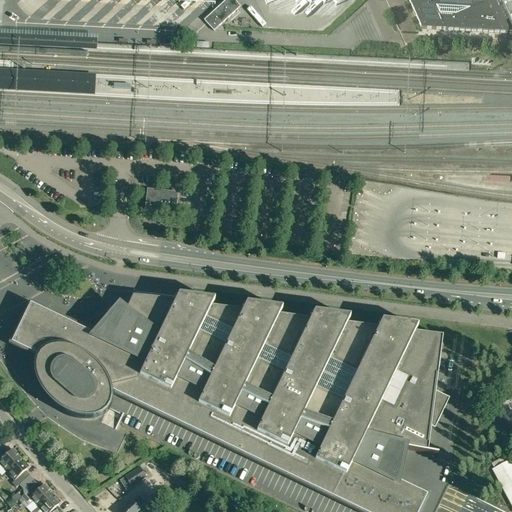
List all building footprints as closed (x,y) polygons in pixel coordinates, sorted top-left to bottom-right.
[(214,30),(221,24),(241,5),(235,0),(225,0),(204,20),(209,25),(214,30)] [(507,34),(511,34),(511,0),(410,0),(422,30),(507,34)] [(147,190),(145,210),(174,214),(177,193),(147,190)] [(382,475),(395,448),(415,452),(437,456),(438,455),(427,453),(430,429),(434,431),(449,400),(435,394),(440,350),(443,351),(445,336),(429,334),(429,337),(414,335),(417,328),(382,323),(378,330),(346,326),(350,319),(314,315),(311,321),(279,317),(282,311),(246,306),(243,313),(211,309),(214,302),(190,299),(178,297),(175,304),(132,299),(125,314),(116,307),(116,308),(118,310),(108,322),(102,316),(102,317),(97,324),(96,323),(96,324),(102,329),(95,337),(87,333),(30,306),(11,345),(39,358),(37,362),(35,368),(35,374),(37,380),(39,386),(42,391),(46,396),(50,401),(54,405),(59,409),(65,412),(70,415),(76,417),(82,419),(88,419),(95,419),(100,416),(105,412),(109,407),(110,400),(110,394),(109,392),(358,511),(419,511),(427,497),(382,475)] [(511,426),(511,417),(507,407),(492,415),(502,432),(511,426)] [(0,465),(6,472),(21,459),(12,450),(8,453),(4,449),(0,452),(0,465)] [(21,459),(6,472),(14,481),(11,483),(16,488),(29,476),(25,472),(29,468),(21,459)] [(511,507),(511,464),(510,461),(492,471),(511,507)] [(140,467),(133,471),(124,477),(131,488),(147,478),(140,467)] [(33,502),(38,507),(52,494),(44,485),(40,488),(36,484),(27,492),(21,498),(28,506),(33,502)] [(52,494),(38,507),(41,511),(60,511),(61,511),(57,507),(61,503),(52,494)] [(138,510),(142,506),(145,503),(139,496),(131,503),(129,501),(124,507),(125,508),(120,511),(137,511),(139,511),(138,510)]
